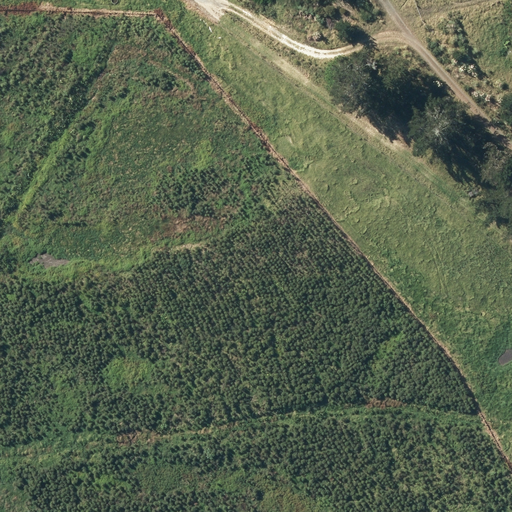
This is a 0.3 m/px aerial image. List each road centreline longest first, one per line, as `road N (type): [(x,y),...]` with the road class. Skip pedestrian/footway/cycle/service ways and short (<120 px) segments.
road 1 (track): [(205,0),(511,234)]
road 2 (unclassified): [(511,235),(388,71),(356,0)]
